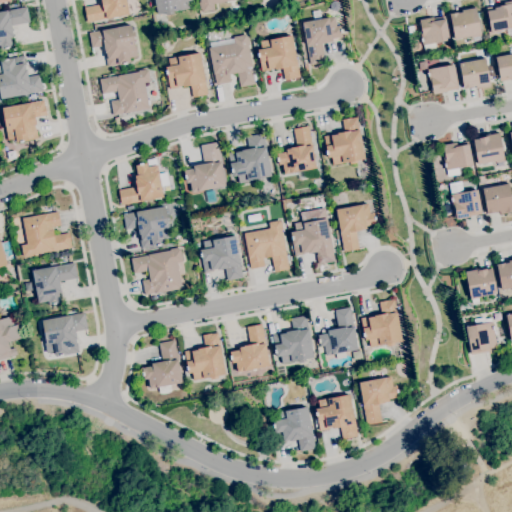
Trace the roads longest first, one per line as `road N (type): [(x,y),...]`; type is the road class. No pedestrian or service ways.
road 1 (residential): [(511,374),(442,407),(376,459),(313,478),(231,468),(101,403),(55,390),(0,393)]
road 2 (residential): [(55,0),(119,324),(101,403)]
road 3 (residential): [(119,324),(387,273)]
road 4 (residential): [(86,157),(212,116),(326,97),(346,86)]
